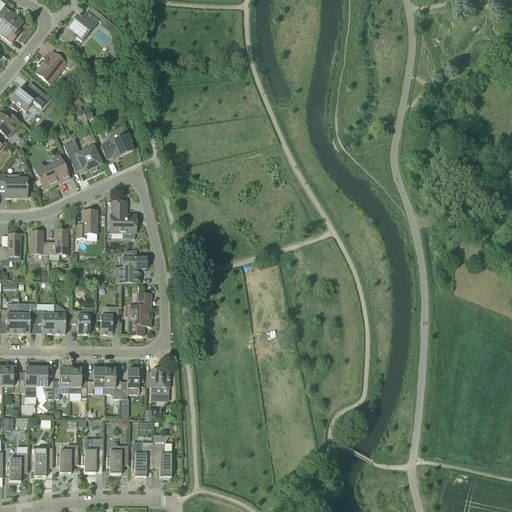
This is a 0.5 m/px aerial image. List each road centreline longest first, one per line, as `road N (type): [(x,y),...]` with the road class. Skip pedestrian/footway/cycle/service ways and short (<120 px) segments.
road 1 (residential): [(0,352),(164,354),(160,275),(136,176),(28,216),(0,216)]
road 2 (residential): [(0,511),(74,501),(166,502),(175,511)]
